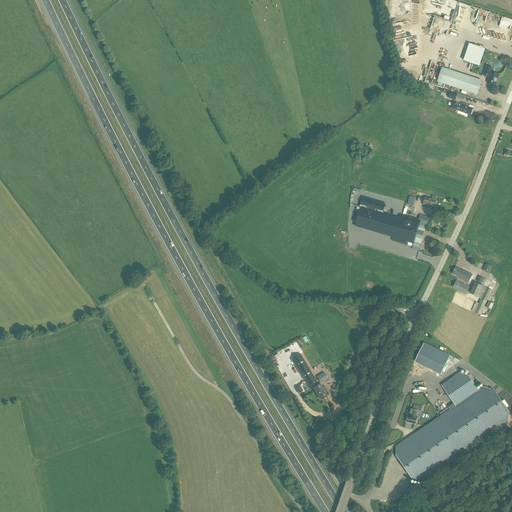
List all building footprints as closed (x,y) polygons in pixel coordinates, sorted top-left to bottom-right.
[(438,31),(441,17),(435,15),(431,29),(438,31)] [(485,50),(469,44),(463,62),(479,67),(485,50)] [(444,66),(439,81),(478,94),(483,80),(444,66)] [(487,67),(484,76),(490,78),(488,83),(496,86),(500,75),(492,73),(493,69),(487,67)] [(455,102),(452,109),(471,115),(474,109),(469,107),(470,106),(463,103),(462,105),(455,102)] [(417,202),(419,193),(365,179),(364,185),(369,186),(368,189),(385,193),(384,197),(388,198),(389,195),(417,202)] [(426,196),(423,205),(428,206),(427,208),(432,209),(433,208),(434,208),(437,199),(436,199),(437,197),(432,196),(431,197),(426,196)] [(363,197),(355,225),(414,243),(412,249),(419,251),(429,217),(425,216),(426,214),(422,213),(421,215),(421,214),(420,217),(413,215),(414,213),(385,204),(363,197)] [(482,269),(489,272),(491,265),(484,263),(482,269)] [(456,267),(453,274),(459,277),(458,278),(469,283),(473,274),(462,269),(462,270),(456,267)] [(475,282),(470,293),(481,299),(479,303),(476,302),(472,311),(481,315),(492,290),(486,287),(487,286),(485,285),(487,280),(479,276),(476,283),(475,282)] [(457,280),(453,288),(466,295),(470,287),(457,280)] [(449,356),(423,344),(414,364),(440,376),(449,356)] [(301,354),(292,359),(311,390),(314,388),(321,400),(328,396),(326,393),(328,392),(326,387),(323,388),(321,384),(319,385),(301,354)] [(460,373),(442,386),(456,406),(397,447),(396,455),(396,456),(404,467),(404,466),(406,469),(405,469),(413,480),(421,483),(509,423),(509,415),(509,414),(501,403),(501,404),(499,401),(500,401),(492,390),(484,387),(479,391),(469,376),(466,375),(467,375),(465,374),(465,375),(463,374),(463,373),(461,373),(460,373)] [(325,374),(318,378),(321,384),(328,379),(325,374)] [(423,407),(419,406),(418,410),(413,409),(410,409),(409,414),(408,414),(406,422),(415,424),(417,417),(420,417),(423,407)]
